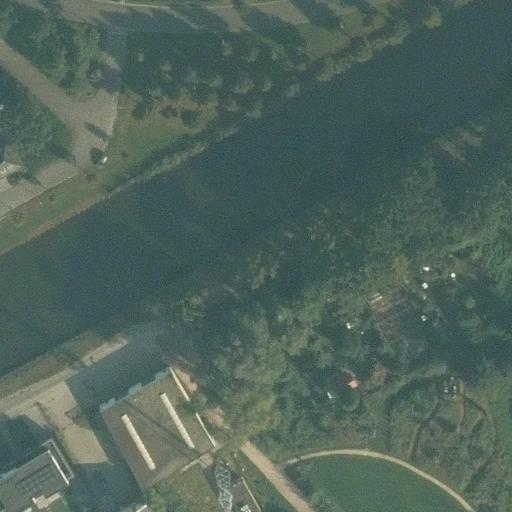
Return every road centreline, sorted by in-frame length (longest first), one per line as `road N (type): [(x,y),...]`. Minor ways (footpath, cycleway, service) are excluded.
road 1 (unclassified): [(0,407),(511,132)]
road 2 (tertiary): [(118,16),(240,19),(355,0)]
road 3 (residential): [(0,52),(94,131)]
